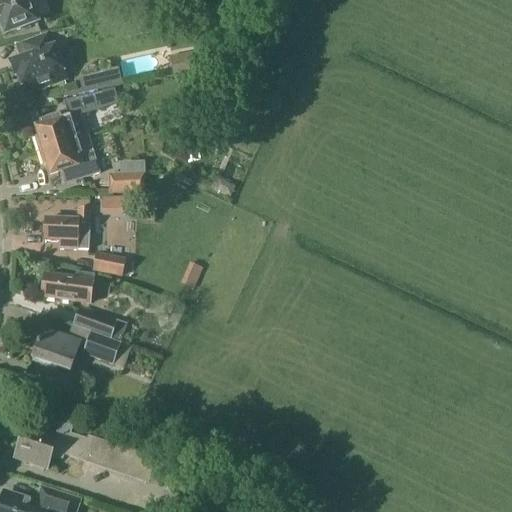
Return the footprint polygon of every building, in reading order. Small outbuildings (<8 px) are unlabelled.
[(0,0),(0,26),(1,30),(14,25),(16,30),(36,22),(27,0),(0,0)] [(27,57),(9,64),(14,76),(17,75),(24,94),(38,89),(42,91),(49,88),(51,85),(65,79),(53,48),(50,49),(45,37),(23,45),(27,57)] [(204,72),(200,52),(170,57),(173,77),(204,72)] [(78,92),(63,96),(65,104),(94,95),(95,95),(94,92),(109,88),(110,88),(110,89),(123,86),(119,69),(75,79),(78,92)] [(78,112),(66,116),(34,126),(38,137),(35,138),(39,151),(87,137),(79,112),(78,112)] [(99,174),(87,137),(39,151),(43,165),(47,164),(50,175),(62,172),(66,184),(99,174)] [(109,175),(109,195),(145,194),(145,174),(109,175)] [(88,226),(89,210),(78,209),(77,222),(46,221),(45,243),(58,243),(57,251),(76,252),(77,250),(89,251),(90,226),(88,226)] [(127,260),(97,254),(93,272),(123,278),(127,260)] [(42,293),(41,299),(89,305),(93,278),(76,275),(75,281),(44,277),(44,282),(41,284),(40,290),(42,293)] [(73,327),(91,334),(121,345),(128,326),(117,322),(116,324),(79,311),(74,326),(73,326),(73,327)] [(42,330),(31,360),(70,373),(80,344),(42,330)] [(91,334),(87,345),(83,356),(113,367),(121,345),(91,334)] [(134,420),(120,413),(114,426),(129,432),(134,420)] [(15,456),(14,458),(45,469),(49,457),(62,461),(64,457),(147,485),(154,464),(137,454),(120,449),(89,438),(88,438),(87,440),(87,441),(70,435),(71,434),(73,429),(70,428),(59,424),(55,438),(54,437),(24,428),(15,456)] [(0,511),(78,511),(82,500),(77,499),(46,489),(42,501),(36,499),(35,502),(34,502),(3,492),(0,501),(0,502),(0,511)]
